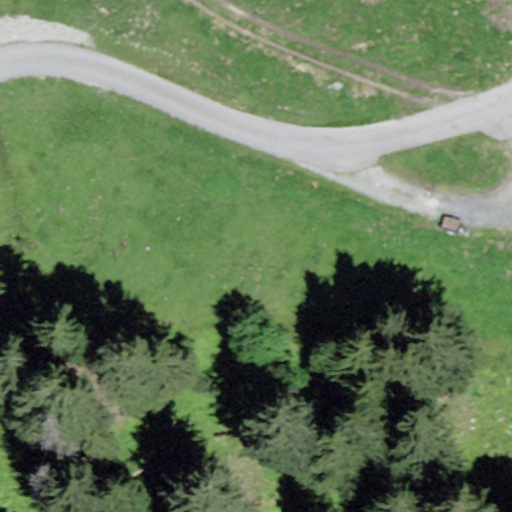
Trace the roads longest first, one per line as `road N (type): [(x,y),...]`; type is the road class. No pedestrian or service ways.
road 1 (track): [(511,98),(438,125),(323,147),(434,204),(511,212)]
road 2 (track): [(196,0),(511,128)]
road 3 (unclassified): [(323,147),(236,126),(88,67),(0,62)]
